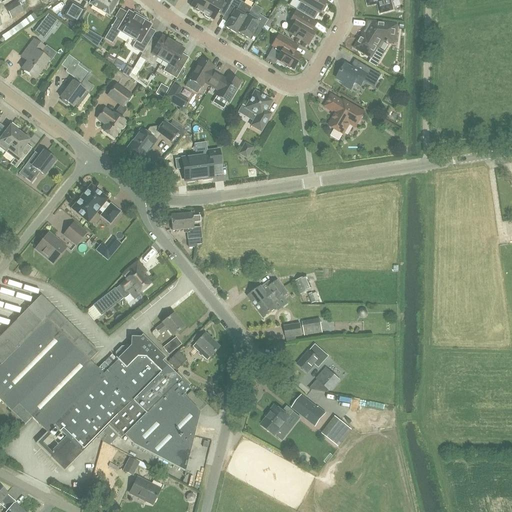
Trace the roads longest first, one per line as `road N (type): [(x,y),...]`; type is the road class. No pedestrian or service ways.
road 1 (unclassified): [(147,197),(222,199),(511,153)]
road 2 (unclassified): [(206,511),(242,350),(225,317),(153,230),(147,197)]
road 3 (residential): [(343,0),(340,32),(314,79),(299,89),(145,0)]
road 4 (track): [(428,0),(427,166)]
road 5 (unclassified): [(0,272),(92,158)]
road 6 (unknown): [(191,276),(114,343),(82,326)]
